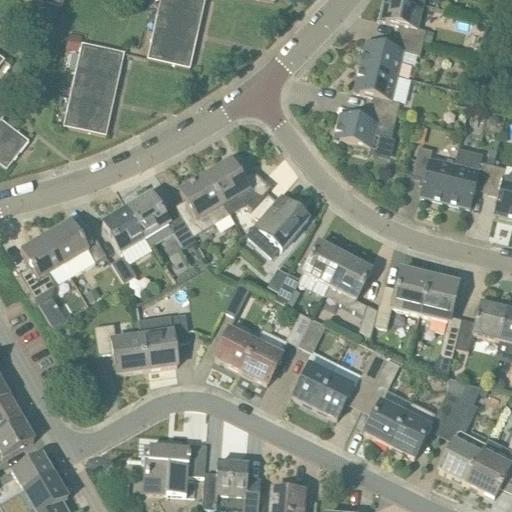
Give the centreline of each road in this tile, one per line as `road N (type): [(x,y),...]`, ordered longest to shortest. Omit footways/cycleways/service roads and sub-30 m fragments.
road 1 (residential): [(436,511),(193,398),(159,405),(86,446),(63,442)]
road 2 (residential): [(511,264),(402,236),(344,200),(304,161),(257,88)]
road 3 (residential): [(0,206),(152,152),(257,88)]
road 4 (residential): [(63,442),(0,334)]
road 5 (residential): [(257,88),(344,0)]
